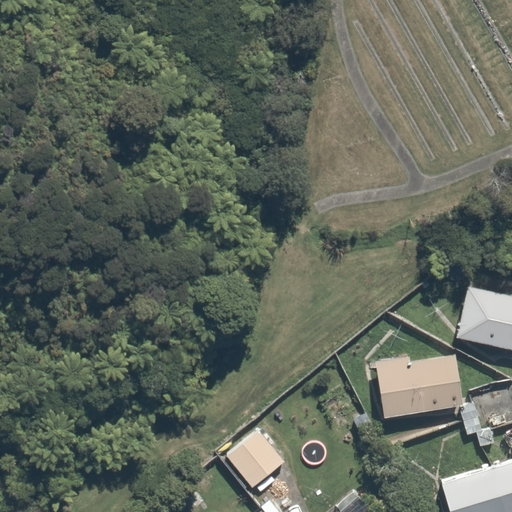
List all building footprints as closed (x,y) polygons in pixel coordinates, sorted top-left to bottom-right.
[(511,292),(468,284),(458,335),(511,346),(511,292)] [(461,350),(379,358),(385,415),(467,407),(461,350)] [(267,429),(230,455),(254,490),(291,465),(267,429)] [(511,511),(511,459),(445,479),(454,511),(511,511)] [(388,511),(372,492),(347,511),(388,511)]
